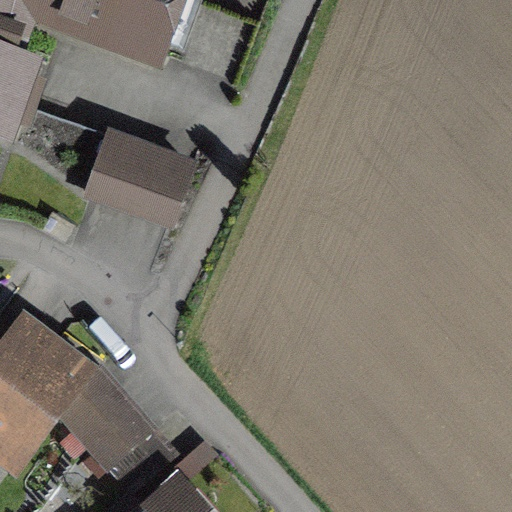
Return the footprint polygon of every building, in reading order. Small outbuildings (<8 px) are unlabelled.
[(0,0),(0,50),(11,55),(30,4),(19,0),(0,0)] [(19,0),(30,4),(161,51),(239,79),(259,24),(194,0),(19,0)] [(30,62),(11,55),(0,50),(0,143),(0,144),(30,62)] [(102,122),(87,195),(184,215),(199,142),(102,122)] [(25,330),(0,367),(0,457),(19,469),(84,368),(25,330)] [(0,333),(0,367),(16,343),(0,333)] [(148,426),(114,392),(77,428),(111,462),(148,426)] [(150,511),(193,511),(175,491),(150,511)]
